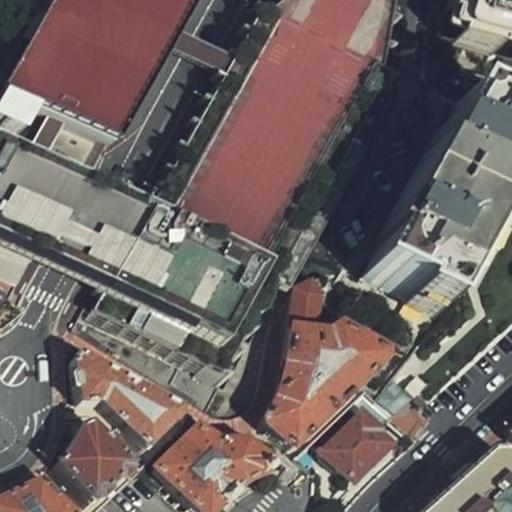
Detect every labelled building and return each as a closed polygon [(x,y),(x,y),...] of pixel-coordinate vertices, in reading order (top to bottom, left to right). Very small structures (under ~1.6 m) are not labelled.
[(382,64),(393,42),(396,0),(291,0),(280,10),(265,8),(159,215),(86,178),(177,0),(73,0),(27,90),(71,111),(43,166),(2,145),(0,148),(0,226),(120,287),(103,320),(225,382),(282,267),(382,64)] [(511,0),(453,0),(440,39),(511,68),(511,66),(511,0)] [(511,118),(452,92),(353,277),(426,318),(511,165),(511,118)] [(511,165),(426,318),(423,357),(369,404),(390,427),(413,400),(425,411),(511,330),(511,165)] [(0,253),(0,279),(19,286),(28,263),(0,253)] [(328,316),(309,281),(299,279),(287,291),(280,314),(276,336),(271,362),(261,393),(247,424),(278,455),(380,350),(328,316)] [(79,357),(79,410),(140,470),(180,434),(79,357)] [(353,410),(311,450),(343,484),(385,446),(353,410)] [(499,449),(511,460),(511,418),(493,437),(499,449)] [(80,419),(43,458),(83,511),(84,511),(124,471),(80,419)] [(196,445),(151,500),(164,511),(231,511),(266,483),(234,451),(213,460),(196,445)] [(511,511),(511,460),(499,449),(422,511),(511,511)] [(64,511),(42,481),(0,502),(0,511),(64,511)]
